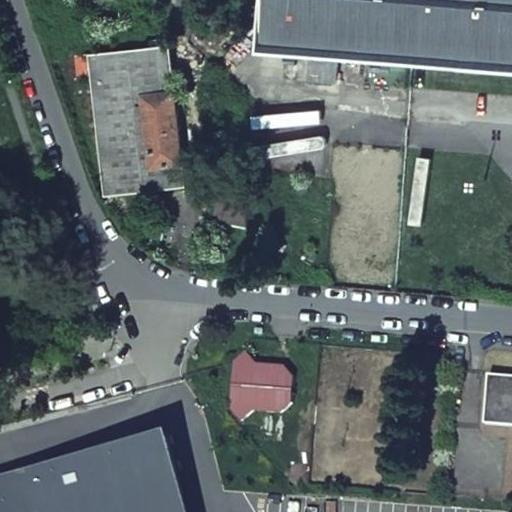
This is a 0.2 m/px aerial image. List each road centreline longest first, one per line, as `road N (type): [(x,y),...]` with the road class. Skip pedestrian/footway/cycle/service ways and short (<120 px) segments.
road 1 (unclassified): [(511,319),(207,296),(135,273),(84,211),(9,0)]
road 2 (unknown): [(511,120),(272,108)]
